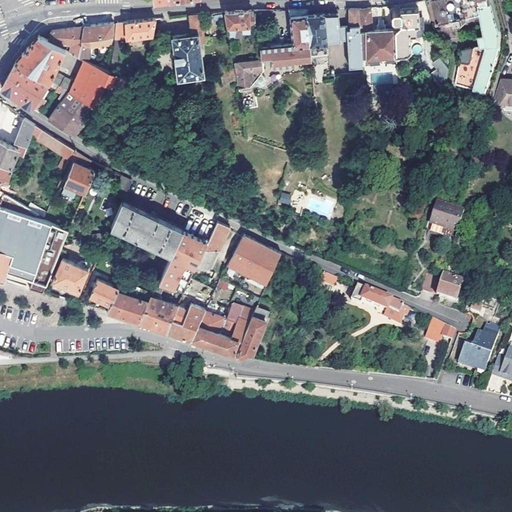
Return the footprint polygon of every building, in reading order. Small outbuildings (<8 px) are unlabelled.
[(437,0),(442,23),(450,21),(460,19),(461,24),(461,25),(468,24),(467,17),(484,14),(488,34),(482,35),(482,37),(483,44),(465,48),(458,83),(488,91),(496,69),(503,46),(503,30),(495,0),(437,0)] [(380,56),(396,55),(394,27),(393,27),(372,29),(371,7),(360,9),(362,58),(380,56)] [(396,55),(407,54),(412,51),(411,34),(417,34),(417,35),(424,34),(423,15),(419,15),(419,7),(400,8),(400,10),(393,10),(391,12),(391,17),(393,17),(393,27),(394,27),(396,55)] [(310,44),(307,14),(307,9),(299,10),(290,10),(293,43),(271,45),(272,58),(273,68),(295,66),(295,63),(312,61),(312,55),(310,44)] [(362,58),(360,9),(351,9),(352,25),(348,25),(340,26),(341,40),(348,39),(350,67),(355,67),(363,66),(362,58)] [(251,26),(250,10),(236,10),(225,11),(228,27),(234,27),(235,35),(242,34),(242,27),(251,26)] [(258,10),(250,10),(251,26),(259,26),(258,10)] [(307,14),(310,44),(312,55),(328,54),(328,43),(341,41),(341,40),(340,26),(340,23),(339,13),(307,14)] [(189,15),(191,35),(171,37),(178,80),(205,77),(199,44),(204,44),(201,14),(189,15)] [(116,39),(121,38),(152,35),(155,18),(134,20),(117,22),(116,39)] [(85,25),(82,43),(88,44),(112,42),(114,22),(99,24),(85,25)] [(49,40),(64,47),(65,43),(72,45),(71,51),(81,56),(82,43),(85,25),(72,27),(51,30),(49,40)] [(238,49),(235,35),(234,27),(228,27),(232,49),(238,49)] [(16,62),(50,80),(66,48),(64,47),(49,40),(40,35),(27,49),(16,62)] [(463,41),(465,48),(483,44),(482,37),(463,41)] [(117,67),(121,38),(116,39),(111,66),(117,67)] [(57,72),(75,82),(76,81),(85,59),(80,57),(81,56),(71,51),(72,45),(65,43),(64,47),(66,48),(50,80),(52,81),(57,72)] [(271,45),(261,46),(262,57),(262,59),(272,58),(271,45)] [(446,90),(452,67),(444,56),(436,62),(440,68),(433,73),(446,90)] [(262,57),(244,58),(245,66),(262,65),(262,57)] [(245,66),(244,58),(235,60),(236,68),(238,83),(241,95),(249,94),(252,91),(252,88),(254,88),(255,89),(257,90),(259,90),(262,89),(264,88),(265,86),(265,84),(264,82),(262,80),(261,77),(263,77),(266,74),(265,65),(262,65),(245,66)] [(85,59),(76,81),(85,85),(95,63),(86,59),(85,59)] [(64,88),(52,81),(50,80),(16,62),(13,66),(11,71),(2,87),(38,111),(46,99),(40,95),(45,88),(59,98),(64,88)] [(75,82),(71,92),(101,108),(128,78),(95,63),(85,85),(76,81),(75,82)] [(238,83),(236,68),(221,71),(223,85),(238,83)] [(57,72),(52,81),(64,88),(71,92),(75,82),(57,72)] [(511,79),(504,79),(495,98),(501,99),(500,103),(511,104),(511,79)] [(71,92),(64,88),(59,98),(62,100),(48,118),(75,135),(101,108),(71,92)] [(0,127),(0,128),(8,106),(0,100),(0,127)] [(0,161),(13,167),(19,150),(25,152),(32,136),(36,124),(26,118),(17,142),(21,144),(19,149),(0,140),(0,161)] [(71,159),(75,149),(36,124),(32,136),(40,141),(40,140),(65,155),(60,166),(66,169),(71,159)] [(71,159),(75,161),(88,165),(91,158),(78,151),(75,149),(71,159)] [(0,179),(1,180),(8,183),(14,168),(13,167),(0,161),(0,179)] [(88,165),(75,161),(67,183),(69,183),(79,187),(87,190),(96,168),(88,165)] [(133,179),(122,174),(116,190),(125,195),(126,195),(133,179)] [(79,187),(69,183),(66,191),(76,195),(79,187)] [(511,198),(511,186),(490,188),(490,200),(511,198)] [(279,202),(288,205),(292,195),(282,192),(279,202)] [(69,227),(39,214),(8,195),(3,193),(2,198),(0,203),(0,279),(2,280),(6,269),(28,275),(31,276),(28,286),(41,290),(69,227)] [(113,224),(172,252),(181,234),(184,229),(123,200),(113,224)] [(464,210),(438,202),(431,224),(457,232),(464,210)] [(218,221),(209,241),(207,246),(219,251),(231,227),(223,223),(218,221)] [(197,235),(184,229),(181,234),(194,240),(197,235)] [(241,270),(256,277),(268,283),(278,259),(281,252),(270,247),(256,240),(243,233),(228,263),(241,270)] [(197,235),(194,240),(181,234),(172,252),(159,280),(186,291),(192,277),(207,246),(209,241),(197,235)] [(207,246),(192,277),(203,283),(219,251),(207,246)] [(289,264),(291,257),(281,252),(278,259),(289,264)] [(52,271),(51,274),(55,276),(54,279),(80,290),(90,267),(64,256),(57,272),(52,271)] [(316,271),(311,280),(319,284),(322,279),(324,275),(316,271)] [(324,275),(322,279),(336,285),(339,277),(325,272),(324,275)] [(427,272),(421,288),(437,293),(442,277),(427,272)] [(442,277),(437,293),(457,300),(463,281),(443,274),(442,277)] [(119,288),(116,287),(98,278),(90,295),(112,305),(119,288)] [(139,321),(152,295),(153,293),(131,284),(129,286),(119,282),(116,287),(119,288),(112,305),(108,312),(127,318),(139,321)] [(389,309),(399,314),(400,314),(400,313),(407,316),(410,307),(376,293),(358,286),(352,300),(361,304),(364,299),(388,310),(389,309)] [(168,331),(179,306),(152,295),(139,321),(153,326),(168,331)] [(183,316),(186,308),(179,306),(168,331),(180,335),(192,339),(209,303),(195,296),(189,309),(185,317),(183,316)] [(396,319),(399,314),(389,309),(388,310),(364,299),(361,304),(396,319)] [(237,354),(254,315),(233,306),(226,322),(222,320),(226,310),(209,303),(192,339),(213,346),(237,354)] [(476,311),(484,313),(486,306),(478,303),(476,311)] [(254,315),(237,354),(244,356),(251,358),(271,311),(258,305),(254,315)] [(399,314),(396,319),(404,322),(407,316),(400,313),(400,314),(399,314)] [(443,336),(452,339),(455,329),(434,319),(434,318),(427,337),(441,342),(443,336)] [(476,363),(486,366),(499,325),(488,322),(487,324),(483,323),(480,333),(475,332),(470,347),(463,344),(458,360),(471,364),(476,363)] [(511,375),(511,350),(510,350),(509,350),(506,358),(499,355),(492,373),(510,380),(511,375)] [(484,372),(486,366),(476,363),(471,364),(458,360),(457,364),(484,372)]
